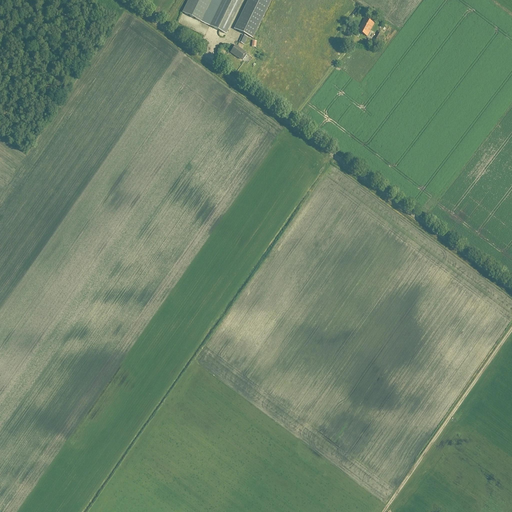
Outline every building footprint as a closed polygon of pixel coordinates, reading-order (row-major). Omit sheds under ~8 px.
[(188,0),(182,13),(201,22),(211,0),(188,0)] [(211,0),(201,22),(210,26),(222,0),(211,0)] [(222,0),(210,26),(226,34),(242,0),(222,0)] [(248,0),(234,30),(253,39),(271,0),(248,0)] [(367,36),(374,23),(364,18),(357,31),(367,36)] [(241,59),(246,53),(236,46),(231,52),(236,56),(241,59)]
